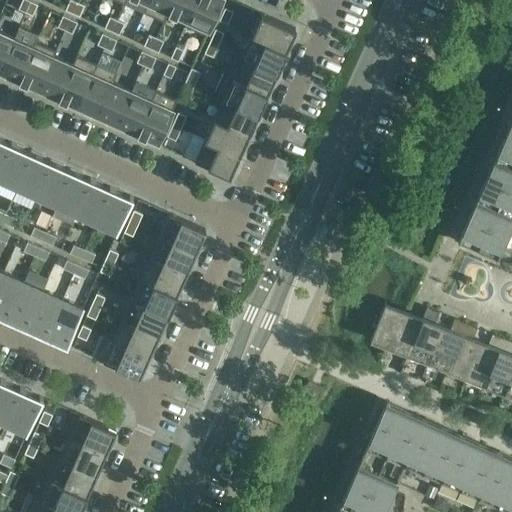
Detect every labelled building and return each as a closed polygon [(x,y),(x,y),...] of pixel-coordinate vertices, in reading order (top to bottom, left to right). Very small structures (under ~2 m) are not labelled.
[(18,0),(15,8),(23,12),(28,0),(18,0)] [(28,0),(23,12),(31,15),(37,3),(29,0),(28,0)] [(65,0),(62,8),(70,12),(75,0),(65,0)] [(75,0),(70,12),(79,15),(84,3),(76,0),(75,0)] [(146,0),(146,2),(165,11),(170,0),(146,0)] [(170,0),(165,11),(185,20),(193,0),(170,0)] [(193,0),(185,20),(206,29),(218,0),(193,0)] [(233,11),(225,7),(219,20),(228,23),(233,11)] [(54,26),(62,29),(68,17),(59,13),(54,26)] [(101,26),(110,29),(115,17),(107,13),(101,26)] [(250,34),(286,50),(295,30),(259,13),(250,34)] [(62,29),(71,33),(76,21),(68,17),(62,29)] [(115,17),(110,29),(118,33),(124,21),(115,17)] [(17,34),(36,41),(40,31),(21,24),(17,34)] [(224,32),(215,28),(210,40),(218,44),(224,32)] [(0,63),(12,36),(0,30),(0,63)] [(94,43),(102,47),(107,35),(99,31),(94,43)] [(141,43),(149,47),(155,35),(146,31),(141,43)] [(240,55),(277,71),(286,50),(250,34),(240,55)] [(107,35),(102,47),(110,51),(116,39),(107,35)] [(155,35),(149,47),(158,51),(163,39),(155,35)] [(0,63),(0,72),(16,80),(32,45),(12,36),(0,63)] [(213,56),(218,44),(210,40),(204,53),(213,56)] [(174,44),(169,56),(177,59),(183,47),(174,44)] [(16,80),(36,88),(52,53),(32,45),(16,80)] [(133,61),(141,64),(147,52),(138,49),(133,61)] [(147,52),(141,64),(150,68),(155,56),(147,52)] [(36,88),(56,97),(71,62),(52,53),(36,88)] [(240,55),(231,76),(267,92),(277,71),(240,55)] [(166,61),(161,73),(170,77),(175,65),(166,61)] [(56,97),(76,106),(91,71),(71,62),(56,97)] [(200,71),(191,68),(189,72),(186,80),(194,83),(200,71)] [(91,71),(76,106),(95,115),(111,80),(91,71)] [(231,76),(222,96),(258,113),(267,92),(231,76)] [(111,80),(95,115),(115,124),(131,88),(111,80)] [(189,96),(194,83),(186,80),(180,92),(189,96)] [(131,88),(115,124),(135,132),(150,97),(131,88)] [(222,96),(212,117),(249,134),(258,113),(222,96)] [(150,97),(135,132),(156,142),(171,107),(150,97)] [(187,115),(178,111),(172,124),(181,128),(187,115)] [(212,117),(203,138),(239,154),(249,134),(212,117)] [(511,166),(511,117),(508,124),(509,125),(495,158),(494,159),(511,166)] [(176,140),(181,128),(172,124),(167,136),(176,140)] [(0,173),(14,143),(0,136),(0,173)] [(203,138),(193,159),(230,175),(239,154),(203,138)] [(0,180),(17,188),(34,152),(14,143),(0,173),(0,180)] [(37,197),(53,160),(34,152),(17,188),(37,197)] [(511,166),(494,159),(495,158),(493,157),(490,165),(491,165),(477,198),(476,199),(511,214),(511,166)] [(56,206),(73,169),(53,160),(37,197),(56,206)] [(76,215),(93,178),(73,169),(56,206),(76,215)] [(96,224),(112,187),(93,178),(76,215),(96,224)] [(130,204),(133,196),(112,187),(96,224),(116,233),(130,203),(130,204)] [(498,258),(511,225),(511,214),(476,199),(477,198),(475,198),(472,205),(474,205),(458,240),(498,258)] [(143,214),(134,210),(129,221),(138,224),(143,214)] [(160,234),(197,251),(206,231),(206,229),(170,212),(160,234)] [(17,218),(6,213),(2,222),(13,227),(17,218)] [(133,235),(138,224),(129,221),(124,231),(133,235)] [(41,240),(45,231),(34,226),(30,235),(41,240)] [(0,239),(6,242),(10,234),(0,229),(0,239)] [(56,236),(45,231),(41,240),(52,245),(56,236)] [(151,255),(187,271),(196,252),(197,251),(160,234),(151,255)] [(34,255),(38,246),(27,241),(27,242),(23,250),(34,255)] [(81,257),(85,249),(74,244),(70,253),(81,257)] [(45,260),(49,252),(49,251),(38,246),(34,255),(45,260)] [(96,254),(85,249),(81,257),(92,262),(96,254)] [(110,249),(105,260),(114,264),(118,253),(110,249)] [(141,276),(178,292),(187,272),(187,271),(151,255),(141,276)] [(74,273),(78,264),(67,259),(63,268),(74,273)] [(109,275),(114,264),(105,260),(100,271),(109,275)] [(85,278),(89,269),(78,264),(74,273),(85,278)] [(0,313),(7,317),(23,280),(4,271),(0,279),(0,313)] [(47,286),(64,291),(67,281),(50,276),(47,286)] [(132,297),(168,313),(177,293),(178,292),(141,276),(132,297)] [(27,326),(43,289),(23,280),(7,317),(27,326)] [(46,335),(63,298),(43,289),(27,326),(46,335)] [(105,297),(97,293),(92,304),(100,308),(105,297)] [(123,317),(159,334),(168,314),(168,313),(132,297),(123,317)] [(70,336),(83,307),(63,298),(46,335),(67,344),(70,337),(70,336)] [(428,362),(441,329),(443,325),(436,322),(439,312),(427,307),(423,317),(416,314),(385,301),(379,315),(376,313),(376,312),(371,325),(372,325),(372,324),(375,325),(370,338),(400,351),(408,354),(428,362)] [(96,319),(100,308),(92,304),(87,315),(96,319)] [(113,338),(150,354),(159,335),(159,334),(123,317),(113,338)] [(446,369),(465,322),(454,318),(450,328),(443,325),(441,329),(428,362),(446,369)] [(466,377),(479,345),(481,340),(473,337),(477,327),(465,322),(446,369),(466,377)] [(86,339),(91,329),(91,328),(82,324),(78,335),(86,339)] [(485,385),(504,338),(492,333),(488,343),(481,340),(479,345),(466,377),(485,385)] [(103,360),(140,376),(149,356),(150,354),(113,338),(103,360)] [(504,393),(511,373),(511,352),(511,353),(511,351),(511,341),(504,338),(485,385),(504,393)] [(0,421),(6,424),(22,387),(3,379),(0,384),(0,421)] [(317,399),(323,386),(308,380),(302,393),(317,399)] [(43,397),(22,387),(6,424),(26,434),(40,404),(43,397)] [(404,463),(422,423),(425,418),(386,401),(358,464),(356,463),(354,469),(355,470),(341,503),(340,504),(358,511),(384,511),(394,490),(397,482),(406,464),(404,463)] [(53,414),(44,410),(39,422),(48,426),(53,414)] [(70,435),(106,451),(115,431),(116,429),(80,413),(70,435)] [(442,480),(460,440),(462,434),(425,418),(422,423),(404,463),(406,464),(442,480)] [(43,435),(35,431),(30,442),(38,446),(43,435)] [(479,497),(497,456),(499,451),(462,434),(460,440),(442,480),(479,497)] [(60,456),(97,472),(106,452),(106,451),(70,435),(60,456)] [(34,457),(38,446),(30,442),(25,453),(34,457)] [(511,511),(511,456),(499,451),(497,456),(479,497),(511,511)] [(0,462),(11,467),(15,459),(3,453),(0,461),(0,462)] [(51,476),(88,493),(97,473),(97,472),(60,456),(51,476)] [(6,481),(8,474),(0,470),(0,480),(4,483),(6,481)] [(10,470),(5,481),(14,485),(19,474),(15,472),(10,470)] [(42,497),(74,511),(78,511),(87,493),(88,493),(51,476),(42,497)] [(9,496),(14,485),(5,481),(1,492),(9,496)] [(35,511),(74,511),(42,497),(35,511)] [(358,511),(340,504),(341,503),(339,502),(335,509),(337,510),(336,511),(358,511)]
